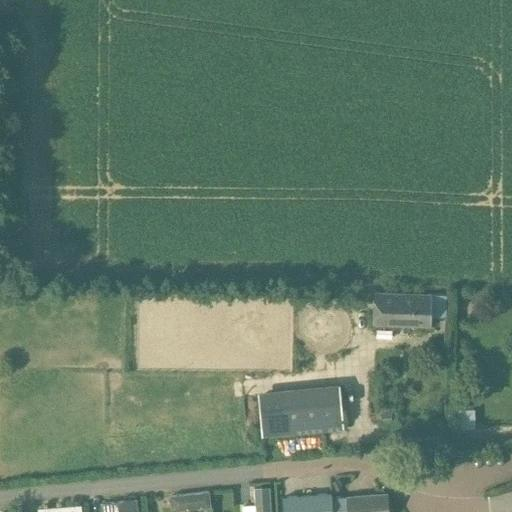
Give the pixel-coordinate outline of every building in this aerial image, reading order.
[(428,327),(429,318),(446,318),(446,294),(429,294),(429,296),(373,295),(372,325),(428,327)] [(280,390),(257,392),(259,410),(261,432),(284,430),(284,435),(343,430),(339,385),(280,390)] [(511,459),(495,467),(500,480),(511,474),(511,459)] [(274,511),(274,486),(255,486),(255,511),(274,511)] [(214,504),(212,489),(173,494),(175,510),(214,504)] [(231,511),(231,493),(222,493),(222,511),(231,511)] [(387,511),(386,494),(345,497),(330,499),(330,493),(282,497),(283,511),(387,511)] [(102,511),(140,511),(140,499),(102,500),(102,511)]
